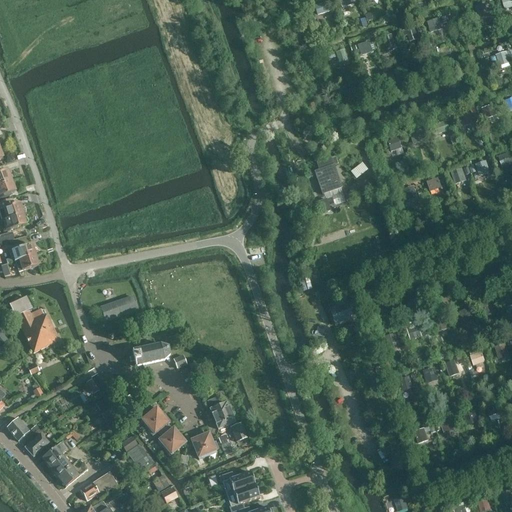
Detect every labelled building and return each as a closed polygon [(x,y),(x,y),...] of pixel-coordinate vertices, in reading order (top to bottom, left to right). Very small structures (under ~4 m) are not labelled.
[(511,0),(502,0),(506,11),(511,9),(511,0)] [(331,13),(327,2),(314,6),(317,17),(331,13)] [(492,18),(488,4),(476,8),(481,22),(492,18)] [(444,26),(442,19),(432,22),(435,29),(444,26)] [(418,40),(414,28),(405,31),(407,36),(408,36),(410,43),(418,40)] [(395,47),(391,35),(381,38),(383,44),(385,44),(387,50),(395,47)] [(371,52),(368,43),(358,46),(361,56),(371,52)] [(348,61),(344,50),(336,53),(339,64),(348,61)] [(510,64),(507,53),(496,56),(499,68),(510,64)] [(497,116),(493,105),(482,109),(486,120),(497,116)] [(474,124),(470,113),(458,117),(462,128),(474,124)] [(450,132),(447,122),(434,126),(437,136),(450,132)] [(426,141),(422,130),(410,134),(414,146),(426,141)] [(402,149),(399,139),(387,142),(391,153),(402,149)] [(511,165),(511,159),(510,153),(498,157),(502,169),(511,165)] [(490,174),(486,162),(476,166),(480,178),(490,174)] [(342,189),(334,166),(334,165),(314,172),(322,196),(342,189)] [(467,182),(463,169),(451,173),(455,186),(467,182)] [(0,186),(11,182),(7,171),(0,173),(0,186)] [(442,189),(438,178),(427,182),(431,193),(442,189)] [(0,198),(15,192),(11,182),(0,186),(0,198)] [(418,199),(414,187),(403,190),(407,202),(418,199)] [(23,215),(20,204),(14,206),(12,200),(0,203),(0,214),(2,222),(23,215)] [(330,212),(326,200),(318,203),(322,215),(330,212)] [(26,226),(23,215),(2,222),(4,228),(9,227),(10,231),(26,226)] [(0,243),(14,240),(12,234),(0,237),(0,243)] [(36,256),(32,245),(16,250),(12,252),(15,262),(19,261),(36,256)] [(39,267),(36,256),(19,261),(21,267),(17,268),(19,273),(39,267)] [(11,276),(7,265),(2,267),(5,278),(11,276)] [(60,341),(47,315),(44,317),(41,310),(31,315),(29,312),(32,311),(26,299),(23,294),(7,302),(15,319),(16,319),(34,354),(60,341)] [(137,310),(133,298),(101,309),(105,322),(137,310)] [(351,320),(344,298),(336,300),(343,322),(351,320)] [(494,312),(491,303),(481,307),(484,315),(494,312)] [(475,323),(470,309),(458,313),(463,327),(475,323)] [(447,331),(443,319),(434,322),(438,333),(447,331)] [(421,337),(418,327),(407,331),(410,341),(421,337)] [(0,330),(0,348),(9,342),(0,331),(0,330)] [(398,344),(395,334),(384,338),(388,348),(398,344)] [(170,357),(168,347),(161,345),(133,351),(134,357),(130,358),(130,361),(131,363),(135,362),(137,368),(164,362),(170,357)] [(509,357),(505,345),(495,348),(498,360),(509,357)] [(485,363),(481,353),(470,357),(473,367),(485,363)] [(187,366),(183,357),(174,360),(177,370),(187,366)] [(461,374),(457,362),(448,365),(452,377),(461,374)] [(40,373),(36,366),(29,370),(33,377),(40,373)] [(437,381),(434,369),(423,372),(427,384),(437,381)] [(413,389),(409,377),(399,380),(403,392),(413,389)] [(99,392),(91,380),(86,383),(94,395),(99,392)] [(131,387),(127,385),(123,387),(123,391),(125,394),(129,395),(132,393),(133,390),(131,387)] [(33,393),(37,400),(43,396),(40,389),(33,393)] [(235,424),(227,403),(220,406),(218,401),(210,405),(212,409),(210,410),(218,431),(235,424)] [(102,402),(96,405),(100,413),(106,409),(102,402)] [(501,415),(498,405),(484,409),(488,419),(501,415)] [(147,429),(163,416),(157,409),(151,413),(149,411),(143,416),(145,419),(141,422),(147,429)] [(110,410),(101,416),(106,424),(116,418),(110,410)] [(479,426),(474,413),(465,416),(469,429),(479,426)] [(163,428),(169,423),(163,416),(147,429),(153,437),(157,433),(163,428)] [(29,434),(18,420),(7,429),(18,443),(29,434)] [(455,432),(451,421),(440,425),(444,436),(455,432)] [(249,443),(241,425),(231,429),(235,439),(233,440),(237,448),(249,443)] [(159,436),(166,431),(163,428),(157,433),(159,436)] [(164,450),(180,436),(174,429),(168,434),(162,439),(158,442),(164,450)] [(429,440),(426,430),(417,432),(421,442),(429,440)] [(34,440),(40,434),(37,431),(31,436),(34,440)] [(162,439),(168,434),(166,431),(159,436),(162,439)] [(219,450),(216,442),(213,444),(209,434),(200,438),(208,457),(217,454),(216,451),(219,450)] [(34,458),(49,445),(40,436),(25,449),(34,458)] [(170,457),(186,444),(180,436),(164,450),(170,457)] [(225,436),(217,439),(223,452),(231,448),(225,436)] [(120,447),(126,455),(138,447),(132,438),(120,447)] [(208,457),(200,438),(191,441),(199,461),(208,457)] [(50,469),(63,459),(55,449),(43,459),(50,469)] [(58,478),(70,468),(63,459),(50,469),(58,478)] [(66,488),(88,471),(80,461),(70,468),(58,478),(66,488)] [(233,493),(255,486),(251,473),(234,479),(232,473),(219,478),(221,484),(229,481),(233,493)] [(100,497),(117,487),(109,474),(80,492),(87,502),(99,495),(100,497)] [(259,498),(255,486),(233,493),(237,505),(229,508),(230,511),(237,511),(245,510),(243,504),(259,498)] [(161,497),(167,507),(178,500),(172,490),(161,497)] [(511,503),(511,493),(511,491),(500,495),(504,506),(511,503)] [(400,511),(408,510),(405,499),(395,502),(398,511),(400,511)] [(487,511),(490,511),(486,499),(476,502),(479,511),(487,511)]
